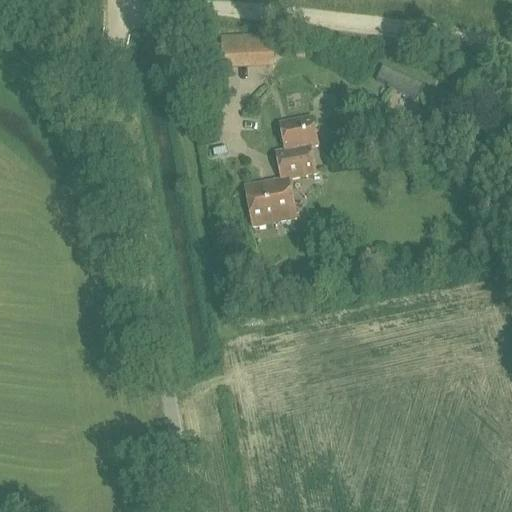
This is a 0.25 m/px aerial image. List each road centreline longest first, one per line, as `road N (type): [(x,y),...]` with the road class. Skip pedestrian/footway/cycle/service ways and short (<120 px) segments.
road 1 (tertiary): [(191,511),(116,130),(0,14)]
road 2 (track): [(114,8),(245,9),(511,44)]
road 3 (track): [(114,8),(161,33),(188,107),(204,119),(246,123)]
